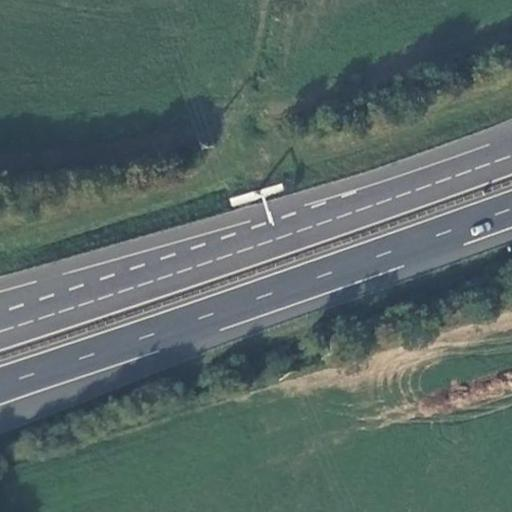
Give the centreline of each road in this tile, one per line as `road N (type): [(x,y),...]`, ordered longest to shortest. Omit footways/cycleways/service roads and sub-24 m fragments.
road 1 (trunk): [(511,153),(0,330)]
road 2 (trunk): [(0,382),(511,207)]
